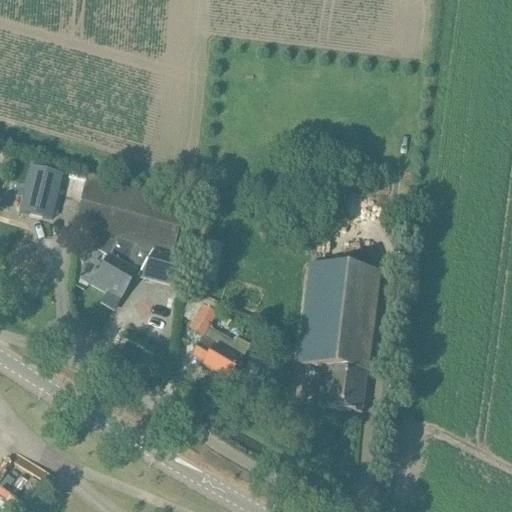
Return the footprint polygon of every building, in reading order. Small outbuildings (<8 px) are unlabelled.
[(25,186),(18,214),(51,222),(62,177),(42,172),(29,169),(25,186)] [(181,262),(170,260),(182,205),(87,180),(75,232),(117,244),(110,262),(108,262),(106,261),(90,290),(106,299),(101,307),(114,314),(134,278),(138,280),(174,290),(181,262)] [(320,193),(318,204),(343,207),(344,196),(320,193)] [(283,240),(284,228),(264,226),(263,238),(283,240)] [(361,418),(377,275),(308,267),(297,368),(326,371),(321,413),(361,418)] [(212,335),(215,330),(210,327),(217,316),(202,307),(188,330),(204,339),(207,332),(212,335)] [(228,384),(240,364),(213,349),(214,347),(202,340),(191,358),(204,366),(202,369),(228,384)]
